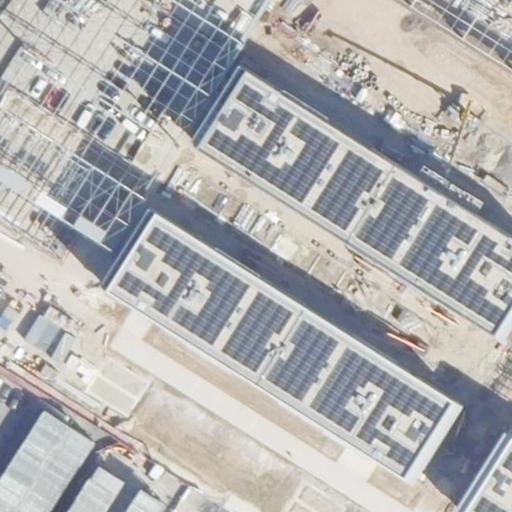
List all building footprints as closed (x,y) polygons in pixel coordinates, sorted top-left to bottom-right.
[(511,327),(511,235),(247,64),(196,144),(502,342),(511,327)] [(464,405),(157,206),(106,285),(412,484),(464,405)] [(151,389),(109,363),(89,397),(131,422),(151,389)] [(511,511),(511,428),(510,428),(459,507),(466,511),(511,511)] [(339,511),(306,492),(294,511),(339,511)]
